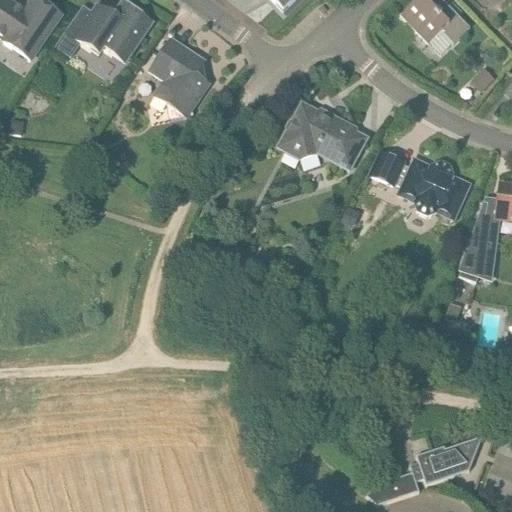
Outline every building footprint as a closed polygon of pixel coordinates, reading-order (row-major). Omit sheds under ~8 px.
[(3,1),(0,4),(0,40),(4,43),(3,45),(10,50),(18,39),(38,52),(60,19),(33,0),(23,15),(3,1)] [(269,0),(282,13),(295,0),(269,0)] [(414,5),(400,18),(428,47),(429,45),(440,57),(452,46),(452,47),(469,31),(457,18),(439,0),(428,0),(425,4),(418,10),(414,5)] [(64,36),(54,51),(71,63),(81,47),(90,54),(95,48),(102,53),(123,67),(141,41),(152,25),(130,10),(121,23),(112,18),(97,7),(92,15),(73,43),(64,36)] [(164,84),(154,100),(166,108),(169,124),(185,121),(208,87),(203,84),(200,70),(203,65),(170,43),(149,75),(164,84)] [(470,85),(480,94),(493,81),(483,72),(470,85)] [(511,82),(502,94),(511,102),(511,82)] [(285,135),(277,151),(299,163),(316,157),(322,146),(341,156),(335,167),(348,174),(366,142),(354,135),(356,131),(333,118),(330,122),(301,107),(299,110),(292,122),(288,124),(284,131),(285,135)] [(8,136),(21,139),(23,125),(10,122),(8,136)] [(96,154),(98,151),(97,146),(93,144),(89,145),(87,148),(88,153),(92,155),(96,154)] [(371,173),(370,176),(392,186),(393,185),(402,189),(399,197),(414,204),(437,215),(452,222),(467,188),(448,180),(451,174),(449,169),(440,165),(435,167),(433,172),(414,164),(410,172),(401,168),(402,165),(379,155),(371,173)] [(484,200),(457,274),(460,274),(458,279),(475,285),(477,280),(496,251),(499,222),(511,223),(511,187),(499,186),(497,201),(484,200)] [(346,209),(340,224),(354,230),(360,215),(346,209)] [(273,260),(267,278),(284,284),(285,280),(289,267),(290,265),(273,260)] [(460,310),(449,306),(443,321),(455,325),(460,310)] [(373,489),(365,498),(376,509),(395,502),(418,495),(415,484),(423,482),(425,489),(453,479),(453,477),(463,468),(468,474),(481,440),(444,452),(444,449),(430,454),(415,459),(417,466),(409,468),(411,476),(398,480),(388,483),(375,488),(373,489)]
